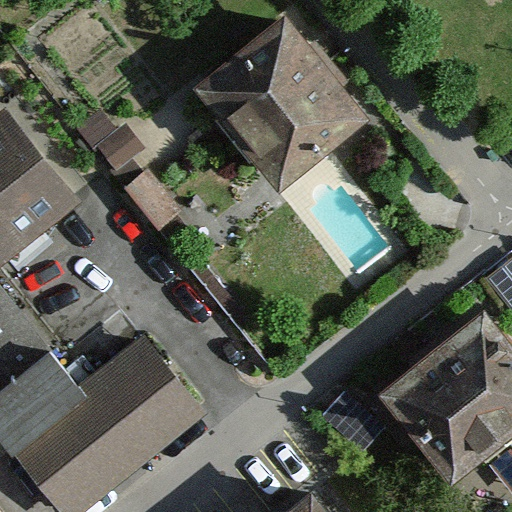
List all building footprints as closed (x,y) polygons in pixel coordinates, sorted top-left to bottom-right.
[(284,24),(199,89),(272,186),(358,121),(284,24)] [(0,117),(0,256),(68,202),(0,117)] [(511,351),(483,318),(381,405),(454,491),(511,441),(511,351)] [(74,511),(196,415),(138,343),(74,393),(51,363),(0,403),(0,438),(58,511),(74,511)] [(323,511),(310,495),(289,511),(323,511)]
